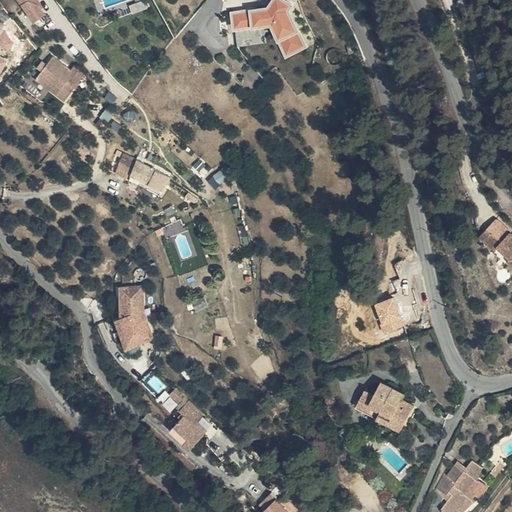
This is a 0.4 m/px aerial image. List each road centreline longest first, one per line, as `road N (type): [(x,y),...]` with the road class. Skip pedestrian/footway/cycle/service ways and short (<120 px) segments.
road 1 (residential): [(0,226),(75,307),(93,357),(179,468),(200,511)]
road 2 (tertiary): [(402,106),(443,331),(458,367),(476,383),(511,379)]
road 3 (unclassified): [(0,350),(107,429),(192,511)]
road 4 (tertiary): [(511,187),(482,152),(419,0)]
road 5 (residential): [(402,106),(381,83),(340,0)]
